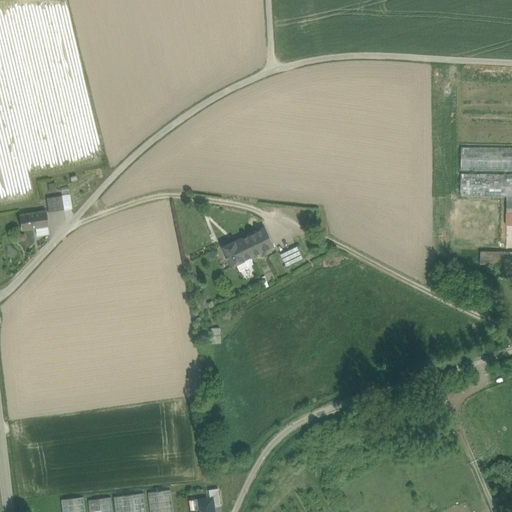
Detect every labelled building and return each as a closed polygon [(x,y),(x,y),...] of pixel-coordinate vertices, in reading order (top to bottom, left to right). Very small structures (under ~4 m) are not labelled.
[(511,82),(461,82),(460,144),(511,144),(511,82)] [(511,147),(460,147),(460,170),(511,170),(511,147)] [(511,173),(460,173),(460,196),(506,197),(511,197),(511,173)] [(56,183),(48,184),(50,194),(57,193),(56,183)] [(62,196),(46,198),(48,212),(64,210),(62,196)] [(45,211),(20,215),(22,230),(35,228),(37,236),(38,235),(37,235),(48,233),(48,234),(49,233),(45,211)] [(264,227),(236,241),(245,260),(274,246),(264,227)] [(235,240),(221,247),(231,267),(245,260),(236,241),(235,240)] [(297,248),(282,255),(287,266),(303,259),(297,248)] [(511,251),(480,251),(480,264),(511,264),(511,251)] [(219,328),(211,329),(213,344),(220,343),(219,328)] [(218,489),(208,490),(210,498),(212,498),(213,507),(220,506),(218,489)] [(173,511),(170,490),(147,493),(149,511),(173,511)] [(145,511),(143,493),(113,497),(114,511),(145,511)] [(85,511),(83,497),(61,500),(62,511),(85,511)] [(112,511),(111,497),(88,500),(89,511),(112,511)] [(210,498),(190,501),(191,511),(214,511),(213,507),(212,498),(210,498)]
